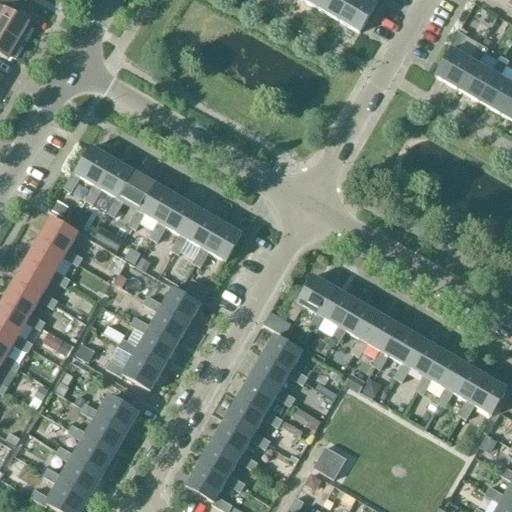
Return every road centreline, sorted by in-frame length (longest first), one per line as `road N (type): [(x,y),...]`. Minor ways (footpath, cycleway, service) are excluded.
road 1 (residential): [(146,511),(139,508),(306,206)]
road 2 (residential): [(306,206),(70,69)]
road 3 (residential): [(306,206),(392,78),(432,0)]
road 4 (residential): [(511,325),(306,206)]
road 5 (tertiary): [(0,191),(70,69)]
